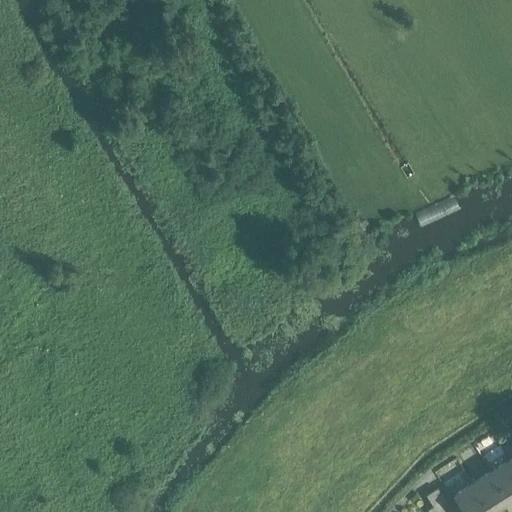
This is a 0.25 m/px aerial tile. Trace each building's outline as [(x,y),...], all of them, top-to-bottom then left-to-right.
[(511,462),(509,458),(491,470),(511,503),(511,462)] [(511,511),(511,503),(491,470),(472,482),(489,508),(493,506),(496,511),(511,511)] [(485,511),(489,508),(472,482),(453,494),(464,511),(485,511)] [(442,494),(438,488),(427,495),(431,501),(442,494)] [(439,502),(440,503),(446,500),(442,494),(431,501),(434,506),(439,502)] [(439,502),(434,506),(428,509),(429,511),(437,511),(443,508),(440,503),(439,502)]
